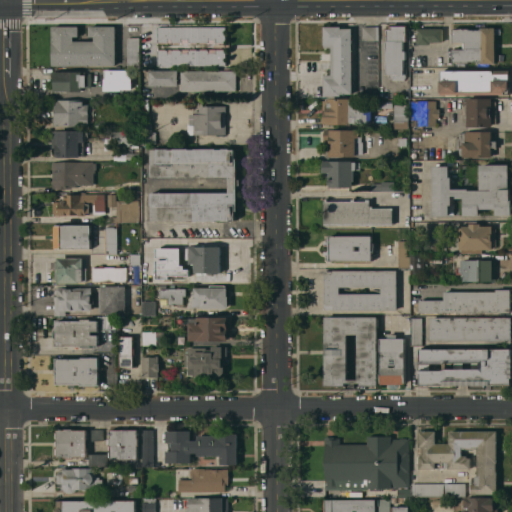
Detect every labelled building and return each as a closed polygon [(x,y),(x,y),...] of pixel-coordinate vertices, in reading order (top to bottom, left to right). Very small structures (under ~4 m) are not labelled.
[(141,24),(152,25),(152,40),(150,42),(141,42),(141,24)] [(408,25),(407,41),(403,41),(403,51),(406,51),(406,59),(404,59),(404,74),(406,74),(406,78),(405,78),(405,80),(393,80),(393,78),(392,78),(392,74),(386,74),(386,72),(385,72),(385,68),(386,68),(386,64),(385,64),(385,60),(386,60),(386,56),(384,56),(384,52),(386,52),(386,46),(385,46),(385,42),(386,42),(386,41),(385,41),(385,28),(386,28),(386,25),(408,25)] [(116,65),(52,65),(52,26),(79,26),(79,36),(74,36),(74,41),(95,41),(95,36),(89,36),(89,26),(116,26),(116,65)] [(324,76),(324,75),(332,75),(332,47),(324,47),(324,44),(324,26),(341,26),(341,28),(352,28),(352,37),(354,37),(354,83),(352,83),(352,94),(341,94),(341,95),(324,95),(324,76)] [(376,40),(363,40),(363,26),(376,26),(376,40)] [(226,27),(226,42),(225,42),(225,43),(217,43),(217,42),(216,42),(216,43),(208,43),(208,42),(207,42),(207,43),(200,43),(200,42),(197,42),(197,43),(190,43),(190,42),(189,42),(189,43),(181,43),(181,42),(180,42),(180,43),(173,43),(173,42),(172,42),(172,43),(168,43),(168,42),(167,42),(167,43),(159,43),(159,42),(158,42),(158,27),(226,27)] [(443,28),(443,42),(430,42),(430,44),(418,44),(418,28),(443,28)] [(495,63),(481,63),(481,61),(469,61),(469,62),(453,62),(453,49),(465,49),(465,42),(453,42),(453,28),(469,28),(469,29),(481,30),(481,28),(495,28),(495,63)] [(140,67),(127,67),(127,37),(140,37),(140,67)] [(160,50),(160,49),(167,49),(167,50),(168,50),(168,49),(172,49),(172,50),(173,50),(173,49),(180,49),(180,50),(182,50),(182,49),(189,49),(189,50),(190,50),(190,49),(197,49),(197,50),(200,50),(200,49),(207,49),(208,50),(209,50),(209,49),(216,49),(216,50),(217,50),(217,49),(224,49),(225,50),(226,50),(226,65),(158,65),(158,50),(160,50)] [(132,70),(132,89),(121,89),(121,90),(104,90),(104,78),(105,78),(105,70),(132,70)] [(150,86),(150,70),(178,70),(178,86),(150,86)] [(236,70),(236,91),(182,91),(182,70),(236,70)] [(510,70),(510,94),(442,94),(442,92),(441,92),(441,80),(442,80),(442,70),(510,70)] [(52,91),(52,71),(86,72),(86,73),(92,73),(92,87),(82,87),(82,91),(52,91)] [(372,123),(351,123),(351,124),(324,124),(324,115),(323,115),(323,100),(328,100),(328,98),(352,98),(352,99),(356,99),(356,106),(358,106),(358,108),(372,108),(372,123)] [(467,115),(465,115),(465,104),(462,104),(462,101),(465,101),(465,100),(467,100),(467,98),(492,98),(492,101),(497,101),(497,123),(492,123),(492,127),(467,127),(467,115)] [(54,99),(85,100),(85,104),(89,104),(89,126),(53,125),(54,99)] [(142,122),(142,99),(149,99),(149,122),(152,122),(152,132),(162,132),(162,143),(152,144),(142,145),(142,122)] [(377,108),(377,101),(392,100),(393,107),(377,108)] [(436,108),(440,108),(440,118),(436,118),(436,126),(411,126),(411,101),(436,101),(436,108)] [(395,104),(409,104),(409,116),(410,116),(410,129),(395,129),(395,104)] [(226,134),(188,134),(188,123),(190,123),(190,114),(194,114),(194,111),(200,111),(200,106),(226,106),(226,134)] [(140,119),(140,129),(126,129),(126,119),(140,119)] [(363,153),(356,153),(356,156),(328,156),(328,145),(329,145),(329,140),(324,140),(324,129),(333,129),(333,130),(359,130),(359,137),(356,137),(356,141),(363,141),(363,153)] [(56,157),(56,149),(52,149),(52,131),(84,130),(84,155),(80,155),(80,157),(56,157)] [(130,130),(140,130),(140,139),(140,143),(136,143),(130,143),(130,146),(126,146),(126,144),(111,144),(111,134),(112,134),(112,131),(125,131),(125,130),(130,130)] [(459,150),(456,150),(456,142),(456,138),(459,138),(459,132),(465,132),(465,131),(492,131),(492,141),(497,141),(497,147),(492,147),(492,149),(492,157),(463,157),(463,155),(459,155),(459,150)] [(229,176),(151,177),(151,164),(152,164),(152,149),(157,149),(157,148),(168,148),(168,149),(174,149),(174,148),(189,148),(189,149),(195,149),(195,148),(216,148),(216,149),(223,149),(223,148),(230,148),(230,149),(235,149),(235,159),(237,159),(237,182),(237,211),(236,211),(236,220),(230,220),(230,221),(223,221),(223,220),(217,220),(217,221),(195,221),(195,220),(189,220),(189,221),(174,221),(174,220),(168,220),(168,221),(157,221),(157,220),(152,220),(152,206),(151,206),(151,193),(229,192),(229,182),(229,176)] [(142,160),(127,160),(126,153),(140,153),(140,152),(141,152),(142,160)] [(329,187),(329,185),(328,185),(328,178),(330,178),(330,177),(329,177),(329,172),(323,172),(321,172),(321,160),(352,160),(352,162),(360,162),(360,169),(356,169),(356,170),(354,170),(354,181),(353,181),(353,187),(329,187)] [(94,161),(94,163),(97,163),(97,169),(96,169),(96,172),(94,172),(94,185),(78,185),(78,186),(72,186),(72,188),(53,188),(53,162),(94,161)] [(433,166),(449,166),(449,177),(452,177),(452,189),(468,189),(468,190),(492,190),(492,189),(480,189),(480,176),(480,164),(509,164),(509,189),(511,189),(511,198),(511,215),(496,215),(496,209),(480,209),(480,215),(464,215),(464,198),(456,198),(456,195),(454,195),(454,214),(450,214),(450,216),(433,216),(433,166)] [(394,181),(394,190),(381,190),(371,190),(371,183),(381,183),(381,181),(394,181)] [(95,204),(90,204),(90,212),(86,213),(86,215),(79,216),(79,215),(68,215),(68,213),(66,213),(66,215),(59,215),(59,214),(53,215),(53,202),(59,201),(62,201),(62,200),(65,200),(65,195),(80,194),(80,192),(86,192),(86,194),(105,194),(106,211),(95,211),(95,204)] [(116,206),(108,207),(108,194),(116,194),(116,206)] [(139,199),(139,205),(140,214),(139,214),(139,222),(110,222),(110,216),(117,216),(117,200),(139,199)] [(324,225),(324,199),(328,199),(328,201),(352,201),(352,199),(354,199),(354,201),(366,201),(366,199),(370,199),(370,206),(373,206),(373,208),(393,208),(393,224),(324,225)] [(461,252),(461,249),(460,249),(460,238),(458,238),(458,227),(460,227),(460,226),(469,226),(469,223),(481,223),(481,225),(492,225),(492,229),(497,229),(496,246),(493,246),(493,249),(482,249),(482,252),(461,252)] [(91,248),(55,248),(55,225),(91,224),(91,248)] [(117,253),(105,253),(105,230),(106,230),(106,226),(115,226),(115,227),(117,227),(117,253)] [(329,234),(333,234),(333,236),(372,235),(372,260),(333,260),(333,261),(329,261),(329,234)] [(142,238),(156,238),(156,251),(157,251),(157,254),(155,254),(155,261),(143,261),(143,254),(142,254),(142,238)] [(399,240),(410,240),(410,267),(399,267),(399,240)] [(187,248),(190,248),(190,245),(196,245),(196,246),(221,246),(221,247),(222,249),(222,253),(221,256),(221,264),(222,265),(222,270),(221,272),(218,272),(218,273),(210,273),(210,272),(207,272),(207,274),(203,274),(203,272),(202,272),(202,274),(197,274),(197,272),(195,272),(195,269),(195,267),(194,267),(194,265),(190,265),(190,263),(189,263),(189,259),(187,259),(187,248)] [(180,248),(156,248),(156,276),(189,276),(189,267),(180,267),(180,248)] [(411,252),(425,252),(425,273),(411,273),(411,252)] [(141,264),(129,264),(129,254),(141,254),(141,264)] [(83,257),(83,259),(86,259),(86,267),(87,267),(87,281),(80,281),(80,283),(58,283),(58,279),(55,279),(55,260),(58,260),(58,257),(83,257)] [(493,259),(493,267),(496,267),(496,281),(470,281),(470,280),(464,280),(464,275),(463,275),(463,273),(462,273),(462,272),(459,272),(459,267),(462,267),(461,260),(493,259)] [(100,266),(100,265),(103,265),(103,266),(117,266),(117,265),(121,265),(121,266),(127,266),(127,281),(93,281),(93,266),(100,266)] [(333,309),(325,309),(325,271),(333,271),(333,270),(397,270),(397,309),(333,310),(333,309)] [(203,308),(203,307),(193,307),(193,297),(194,297),(194,287),(211,287),(211,285),(225,285),(225,287),(228,287),(228,296),(228,308),(203,308)] [(126,313),(102,313),(102,312),(100,312),(100,287),(101,287),(101,286),(126,286),(126,313)] [(59,289),(59,288),(92,287),(92,300),(95,300),(95,303),(93,303),(93,310),(54,310),(55,289),(59,289)] [(168,298),(160,298),(160,289),(168,289),(168,288),(186,288),(186,296),(183,296),(184,305),(181,305),(181,304),(175,304),(175,305),(173,305),(173,304),(168,304),(168,298)] [(436,312),(436,313),(433,313),(433,312),(420,312),(420,300),(444,300),(444,291),(447,291),(447,289),(449,289),(449,291),(496,291),(496,289),(511,289),(511,312),(436,312)] [(143,300),(156,300),(156,315),(143,315),(143,300)] [(399,314),(410,314),(410,326),(399,326),(399,314)] [(117,315),(117,328),(102,328),(101,316),(117,315)] [(189,340),(189,324),(177,324),(177,320),(179,320),(179,318),(190,318),(197,318),(197,316),(228,316),(228,340),(189,340)] [(325,354),(326,354),(326,349),(325,349),(325,317),(377,316),(378,385),(360,385),(360,382),(345,382),(345,385),(325,385),(325,354)] [(411,317),(423,318),(423,345),(411,345),(411,317)] [(511,340),(445,340),(445,339),(431,339),(431,317),(511,317),(511,340)] [(99,331),(92,331),(92,335),(99,334),(99,345),(91,345),(91,346),(82,347),(82,345),(60,345),(60,346),(56,346),(55,338),(54,338),(53,321),(81,320),(81,319),(91,319),(91,320),(98,320),(99,331)] [(143,331),(164,331),(164,345),(143,345),(143,331)] [(380,384),(380,338),(388,338),(388,334),(397,334),(397,338),(405,338),(405,384),(380,384)] [(134,367),(120,367),(120,336),(134,336),(134,367)] [(207,347),(207,349),(212,349),(212,346),(227,346),(228,366),(224,366),(224,372),(224,374),(222,374),(222,376),(194,376),(194,374),(189,374),(189,365),(186,365),(185,352),(189,352),(189,347),(207,347)] [(420,378),(418,378),(418,369),(443,369),(443,363),(420,363),(420,357),(417,357),(417,349),(511,348),(511,355),(511,377),(511,384),(420,384),(420,378)] [(143,356),(146,356),(155,356),(155,355),(159,355),(158,362),(160,362),(160,371),(155,371),(155,377),(143,377),(143,356)] [(59,357),(59,358),(82,358),(82,357),(99,357),(99,385),(80,385),(80,384),(75,384),(75,387),(68,387),(69,384),(56,384),(56,375),(54,375),(54,367),(56,367),(56,357),(59,357)] [(87,439),(90,439),(90,447),(87,447),(87,457),(73,457),(73,458),(65,458),(65,457),(63,457),(63,458),(60,458),(60,457),(57,457),(57,454),(56,454),(56,448),(57,448),(57,445),(56,445),(56,441),(57,441),(57,438),(56,438),(56,432),(57,432),(57,429),(65,429),(65,428),(73,428),(73,429),(87,429),(87,439)] [(103,441),(91,440),(92,429),(103,429),(103,441)] [(138,429),(138,432),(139,432),(139,435),(138,435),(138,438),(139,438),(139,445),(138,445),(138,459),(128,459),(128,461),(121,461),(121,459),(111,459),(111,456),(109,456),(109,452),(111,452),(111,449),(110,449),(110,444),(108,444),(108,439),(110,439),(110,438),(111,438),(111,429),(138,429)] [(155,465),(143,466),(143,429),(154,429),(155,465)] [(238,464),(221,464),(221,455),(198,456),(198,453),(191,453),(191,462),(167,462),(167,451),(173,450),(173,442),(167,442),(167,430),(191,430),(191,440),(197,440),(197,435),(218,435),(218,433),(238,433),(238,464)] [(497,462),(496,462),(497,470),(497,494),(471,494),(471,484),(476,484),(475,475),(478,475),(478,448),(474,448),(473,449),(465,449),(465,446),(462,446),(462,455),(467,455),(467,457),(470,457),(471,468),(449,468),(445,468),(445,462),(442,462),(442,467),(436,467),(436,468),(420,469),(420,456),(423,456),(423,447),(419,447),(419,442),(418,442),(418,439),(419,439),(419,431),(436,430),(436,443),(449,443),(449,431),(497,430),(497,462)] [(325,438),(340,438),(340,444),(368,444),(368,436),(392,436),(392,439),(400,439),(400,438),(407,438),(407,439),(409,439),(409,487),(392,487),(392,488),(368,488),(368,496),(340,496),(340,492),(326,492),(325,438)] [(108,454),(108,466),(79,466),(79,461),(88,461),(88,458),(90,458),(90,454),(108,454)] [(95,468),(95,474),(97,474),(97,477),(100,477),(100,479),(103,479),(103,488),(94,488),(94,489),(88,489),(88,490),(84,490),(84,489),(77,489),(76,491),(74,492),(70,493),(68,493),(65,491),(63,488),(58,488),(58,483),(57,483),(57,473),(58,473),(58,469),(63,469),(63,467),(95,468)] [(179,491),(179,479),(193,479),(193,477),(192,477),(192,475),(191,475),(191,470),(192,470),(192,469),(229,468),(229,484),(226,484),(226,491),(179,491)] [(466,496),(412,496),(412,483),(466,483),(466,496)] [(129,484),(142,484),(141,497),(129,497),(129,484)] [(411,489),(411,497),(405,497),(398,497),(398,489),(411,489)] [(390,511),(378,511),(378,505),(376,505),(376,511),(324,511),(324,499),(391,499),(391,497),(397,497),(397,503),(391,503),(391,506),(390,506),(390,511)] [(464,511),(464,498),(469,498),(469,497),(492,497),(494,497),(494,507),(498,507),(498,511),(464,511)] [(229,511),(188,511),(188,498),(229,498),(229,511)] [(58,511),(58,500),(136,500),(136,511),(58,511)] [(156,511),(143,511),(143,501),(156,501),(156,511)]
